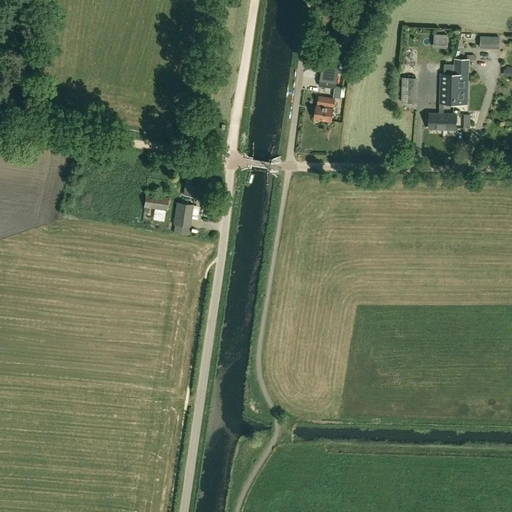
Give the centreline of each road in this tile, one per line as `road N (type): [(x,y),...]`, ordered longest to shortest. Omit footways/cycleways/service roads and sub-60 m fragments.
road 1 (unclassified): [(183,511),(231,160),(287,167)]
road 2 (track): [(231,160),(0,120)]
road 3 (unclassified): [(511,170),(287,167)]
road 4 (unclassified): [(287,167),(309,0)]
road 5 (track): [(233,148),(256,0)]
